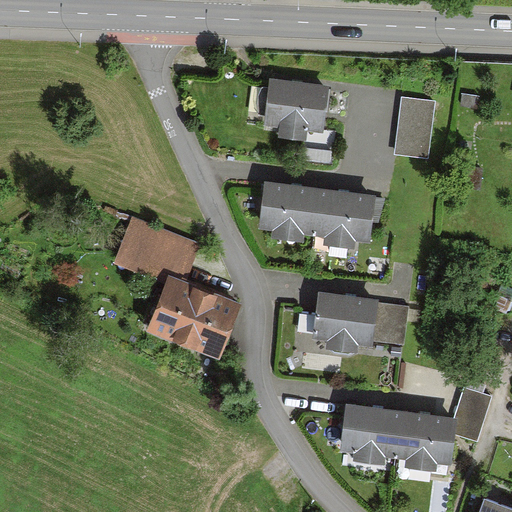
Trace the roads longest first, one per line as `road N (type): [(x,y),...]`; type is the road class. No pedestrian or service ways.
road 1 (residential): [(339,511),(258,394),(250,291),(157,90),(151,15)]
road 2 (primary): [(151,15),(511,31)]
road 3 (primary): [(0,10),(151,15)]
